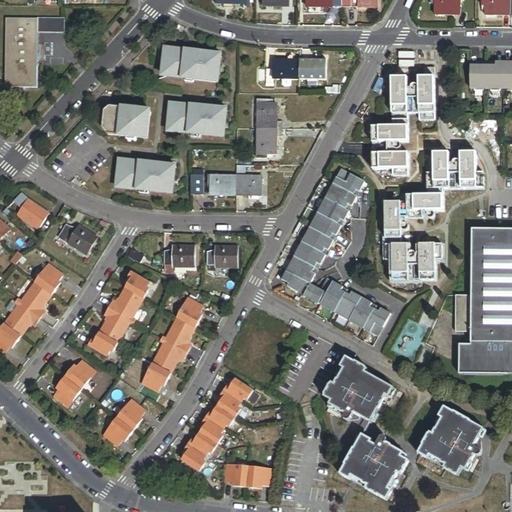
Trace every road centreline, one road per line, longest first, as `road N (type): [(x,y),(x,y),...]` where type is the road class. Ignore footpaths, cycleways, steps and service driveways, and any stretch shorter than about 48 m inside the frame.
road 1 (residential): [(115,497),(204,380),(249,293)]
road 2 (residential): [(161,3),(246,34),(385,39)]
road 3 (residential): [(134,220),(94,292),(9,405)]
road 4 (residential): [(16,162),(161,3)]
road 5 (residential): [(286,225),(385,39)]
road 6 (residential): [(134,220),(286,225)]
road 7 (residential): [(249,293),(378,362)]
road 8 (residential): [(115,497),(9,405)]
road 9 (residential): [(16,162),(72,199),(134,220)]
road 10 (residential): [(385,39),(511,40)]
